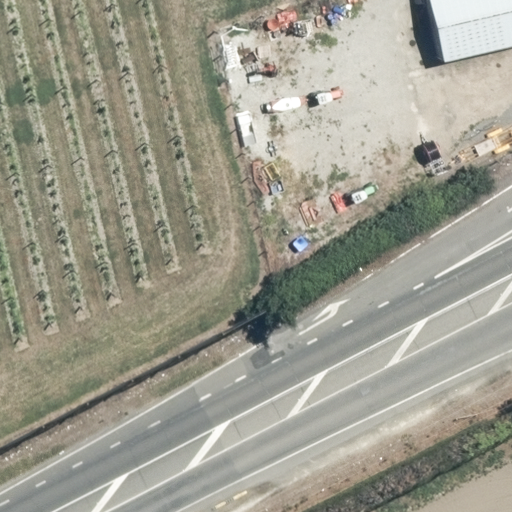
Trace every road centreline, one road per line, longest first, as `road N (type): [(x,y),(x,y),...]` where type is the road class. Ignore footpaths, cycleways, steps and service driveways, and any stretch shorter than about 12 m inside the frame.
road 1 (primary): [(511,332),(163,511)]
road 2 (primary): [(1,511),(329,341)]
road 3 (primary): [(329,341),(511,217)]
road 4 (primary): [(329,341),(511,245)]
